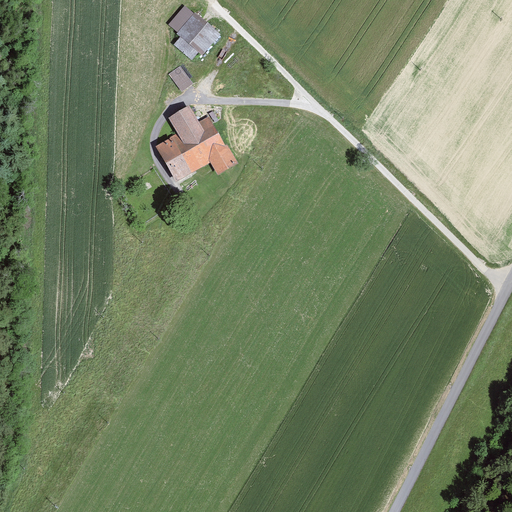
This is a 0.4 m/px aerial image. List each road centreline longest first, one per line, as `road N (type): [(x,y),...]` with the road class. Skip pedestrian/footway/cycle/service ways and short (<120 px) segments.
road 1 (track): [(507,292),(216,5)]
road 2 (unclassified): [(394,511),(511,284)]
road 3 (track): [(320,109),(190,100),(169,110),(155,149),(186,200)]
